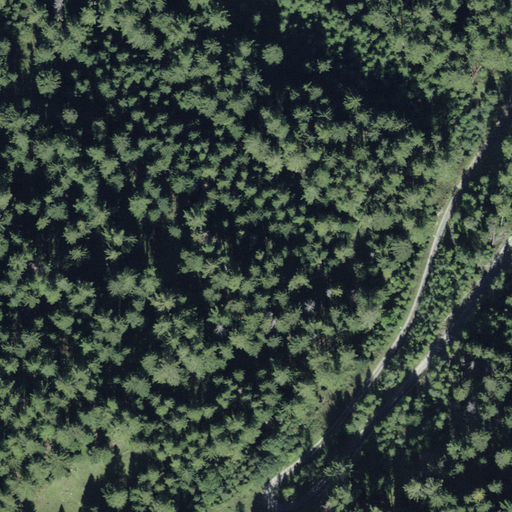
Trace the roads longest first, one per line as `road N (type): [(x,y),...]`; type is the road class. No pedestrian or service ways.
road 1 (track): [(285,511),(262,485),(397,344),(511,107)]
road 2 (track): [(511,240),(361,445),(293,511)]
